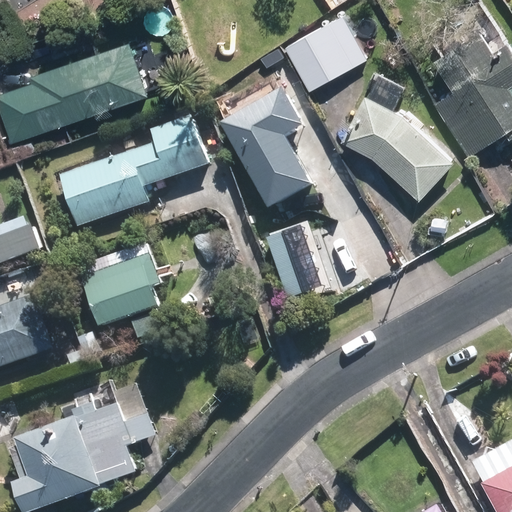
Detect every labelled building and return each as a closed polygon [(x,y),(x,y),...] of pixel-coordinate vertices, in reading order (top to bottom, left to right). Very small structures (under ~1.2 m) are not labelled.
[(346,18),(296,45),(319,85),(368,59),(346,18)] [(467,86),(444,102),(477,151),(511,127),(511,49),(505,54),(488,30),(448,57),(467,86)] [(45,82),(7,96),(22,139),(156,91),(139,42),(43,76),(45,82)] [(293,86),(229,119),(274,205),(320,181),(294,133),(313,123),(293,86)] [(355,136),(390,155),(428,193),(462,160),(415,114),(379,94),(355,136)] [(172,146),(69,180),(83,220),(153,197),(149,183),(215,162),(202,121),(167,132),(172,146)] [(0,265),(48,249),(39,224),(0,237),(0,265)] [(159,255),(91,277),(106,323),(167,303),(162,286),(169,283),(159,255)] [(0,365),(60,346),(37,277),(0,288),(0,365)] [(165,311),(140,320),(148,341),(172,332),(165,311)] [(99,333),(86,337),(92,357),(106,352),(99,333)] [(141,385),(120,392),(139,444),(160,436),(141,385)] [(120,404),(88,416),(112,483),(145,471),(120,404)] [(107,484),(84,419),(28,439),(31,447),(21,450),(32,481),(27,483),(36,509),(107,484)] [(511,511),(511,477),(495,486),(508,511),(511,511)]
